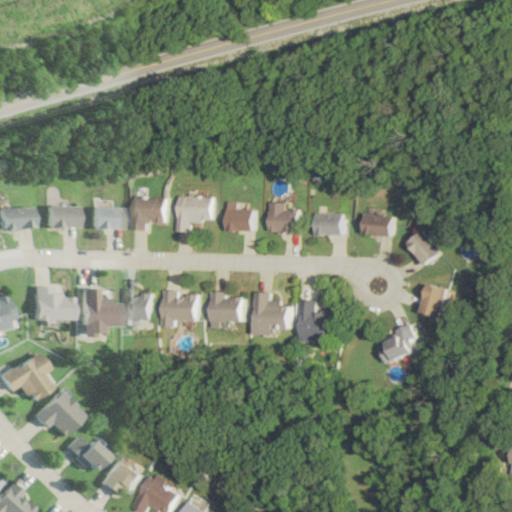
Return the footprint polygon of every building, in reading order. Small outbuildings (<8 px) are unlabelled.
[(277,224),(307,223),(306,203),(293,203),(292,195),(276,195),(277,224)] [(80,199),(50,198),(50,218),(79,219),(80,199)] [(3,202),(3,221),(34,220),(33,200),(3,202)] [(96,220),(124,221),(125,200),(96,200),(96,220)] [(259,203),(233,204),(233,222),(259,221),(259,203)] [(429,306),(448,310),(454,282),(434,278),(429,306)] [(32,279),(33,312),(72,311),(72,287),(44,287),(44,279),(32,279)] [(118,296),(110,296),(110,291),(97,291),(97,280),(81,280),(82,323),(102,322),(102,317),(118,317),(118,296)] [(307,332),(338,332),(338,326),(343,326),(344,303),(324,302),(324,294),(308,294),(307,332)] [(212,511),(190,501),(184,511),(212,511)]
